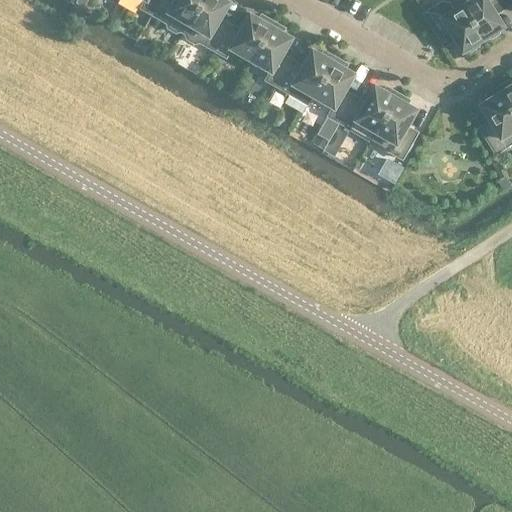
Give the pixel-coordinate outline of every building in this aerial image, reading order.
[(144,0),(139,9),(151,15),(159,0),(144,0)] [(182,33),(201,0),(159,0),(151,15),(166,24),(167,29),(175,34),(180,32),(182,33)] [(224,0),(201,0),(182,33),(186,35),(186,40),(194,44),(198,43),(213,51),(228,25),(218,19),(228,2),(224,0)] [(490,8),(500,2),(498,0),(469,0),(460,6),(481,40),(484,38),(489,39),(497,34),(498,29),(501,27),(490,8)] [(478,42),(481,40),(460,6),(441,18),(434,7),(422,14),(438,40),(449,33),(461,52),(464,50),(469,52),(477,47),(478,42)] [(249,61),(272,22),(261,16),(259,20),(248,14),(239,31),(228,25),(213,51),(225,58),(230,49),(249,61)] [(275,87),(291,61),(280,55),(290,38),(280,32),(282,28),(272,22),(249,61),(269,72),(264,80),(275,87)] [(307,105),(312,97),(334,58),(323,52),(321,56),(311,50),(301,67),(291,61),(275,87),(307,105)] [(338,123),(353,97),(343,91),(352,74),(342,68),(344,64),(334,58),(312,97),(331,108),(326,117),(338,123)] [(511,83),(508,86),(506,82),(496,88),(511,116),(511,83)] [(369,141),(396,94),(386,88),(383,92),(373,86),(363,103),(353,97),(338,123),(369,141)] [(488,122),(477,129),(493,154),(511,142),(511,116),(496,88),(485,95),(488,99),(478,105),(488,122)] [(404,104),(407,100),(396,94),(369,141),(401,160),(416,133),(405,127),(415,110),(404,104)] [(322,150),(330,137),(321,132),(313,144),(322,150)] [(330,137),(322,150),(334,156),(340,145),(330,140),(331,138),(330,137)] [(504,191),(511,186),(505,177),(498,182),(504,191)]
